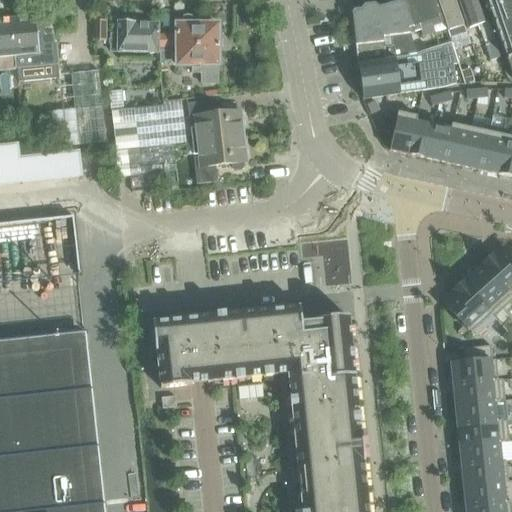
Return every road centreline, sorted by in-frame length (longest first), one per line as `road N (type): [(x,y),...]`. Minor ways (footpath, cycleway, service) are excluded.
road 1 (residential): [(404,188),(431,511)]
road 2 (residential): [(120,225),(293,202),(326,164)]
road 3 (tertiary): [(326,164),(313,142),(284,1)]
